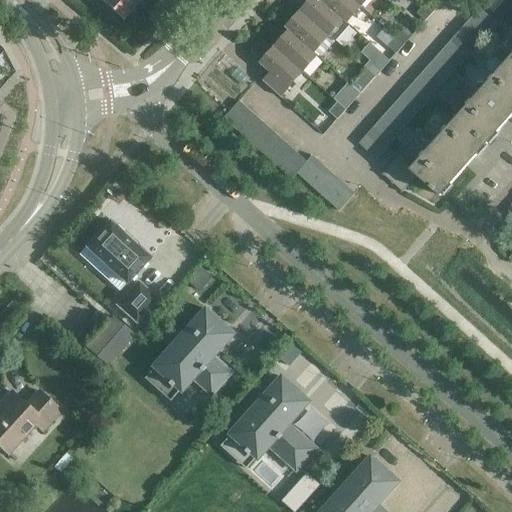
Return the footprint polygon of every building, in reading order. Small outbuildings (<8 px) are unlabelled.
[(136,7),(128,0),(100,0),(123,20),(136,7)] [(342,18),(322,0),(311,0),(302,11),(328,34),(328,35),(335,42),(350,25),(346,21),(342,18)] [(360,5),(355,0),(322,0),(342,18),(346,21),(360,5)] [(435,12),(443,3),(439,0),(429,0),(426,4),(435,12)] [(472,0),(472,1),(471,2),(480,9),(480,8),(487,0),(472,0)] [(435,12),(426,4),(417,14),(426,22),(435,12)] [(480,8),(480,9),(473,17),(491,33),(498,24),(480,8)] [(328,34),(302,11),(287,28),(290,31),(313,51),(328,35),(328,34)] [(473,17),(465,26),(483,42),(491,33),(473,17)] [(465,26),(458,34),(475,50),(483,42),(465,26)] [(397,37),(405,44),(413,35),(404,28),(397,37)] [(290,31),(276,47),(302,70),(316,54),(313,51),(290,31)] [(458,34),(450,43),(468,59),(475,50),(458,34)] [(387,47),(396,55),(397,55),(405,44),(397,37),(387,47)] [(450,43),(442,51),(460,67),(468,59),(450,43)] [(287,87),(302,70),(276,47),(263,62),(261,61),(259,63),(271,73),(263,82),(281,98),(289,89),(287,87)] [(442,51),(435,60),(453,75),(460,67),(442,51)] [(435,60),(427,68),(445,84),(453,75),(435,60)] [(367,70),(376,78),(384,69),(375,61),(367,70)] [(509,119),(511,116),(511,71),(505,65),(458,118),(488,144),(509,119)] [(427,68),(420,76),(438,92),(445,84),(427,68)] [(358,80),(367,88),(376,78),(367,70),(358,80)] [(458,71),(439,91),(459,110),(478,89),(458,71)] [(420,76),(413,85),(430,101),(438,92),(420,76)] [(413,85),(405,94),(423,109),(430,101),(413,85)] [(338,102),(347,111),(355,102),(346,93),(338,102)] [(405,94),(397,102),(415,118),(423,109),(405,94)] [(223,119),(232,127),(248,109),(239,101),(223,119)] [(329,112),(338,120),(347,111),(338,102),(329,112)] [(397,102),(390,111),(407,127),(415,118),(397,102)] [(232,127),(240,134),(256,117),(248,109),(232,127)] [(390,111),(382,119),(400,135),(407,127),(390,111)] [(240,134),(249,142),(265,124),(256,117),(240,134)] [(466,168),(488,144),(458,118),(412,169),(418,175),(441,196),(466,168)] [(382,119),(375,127),(392,143),(400,135),(382,119)] [(249,142),(257,149),(273,132),(265,124),(249,142)] [(375,127),(367,136),(385,152),(392,143),(375,127)] [(257,149),(266,157),(281,139),(273,132),(257,149)] [(360,144),(377,160),(385,152),(367,136),(360,144)] [(266,157),(274,164),(290,147),(281,139),(266,157)] [(290,147),(274,164),(283,172),(298,154),(290,147)] [(283,172),(291,179),(296,174),(307,162),(298,154),(283,172)] [(296,174),(305,181),(320,163),(312,156),(307,162),(296,174)] [(392,184),(408,166),(398,157),(382,176),(392,184)] [(305,181),(313,188),(329,171),(320,163),(305,181)] [(392,184),(402,193),(418,175),(412,169),(408,166),(392,184)] [(313,188),(322,196),(337,178),(329,171),(313,188)] [(330,204),(346,186),(337,178),(322,196),(330,204)] [(355,194),(346,186),(330,204),(339,212),(355,194)] [(85,247),(125,284),(149,257),(135,245),(136,244),(124,233),(123,234),(109,221),(106,223),(103,220),(95,229),(98,232),(85,247)] [(116,305),(136,322),(157,299),(138,281),(116,305)] [(207,310),(147,378),(174,401),(195,378),(213,394),(233,374),(213,357),(234,334),(207,310)] [(117,315),(91,343),(110,361),(137,333),(117,315)] [(283,377),(232,434),(258,458),(270,445),(297,470),(315,449),(288,425),(310,402),(283,377)] [(24,406),(11,394),(0,405),(0,447),(7,454),(40,419),(48,427),(62,411),(39,390),(24,406)] [(372,457),(323,511),(386,511),(378,505),(399,481),(372,457)] [(258,472),(275,484),(280,477),(263,466),(258,472)] [(300,509),(312,497),(304,489),(292,502),(300,509)]
